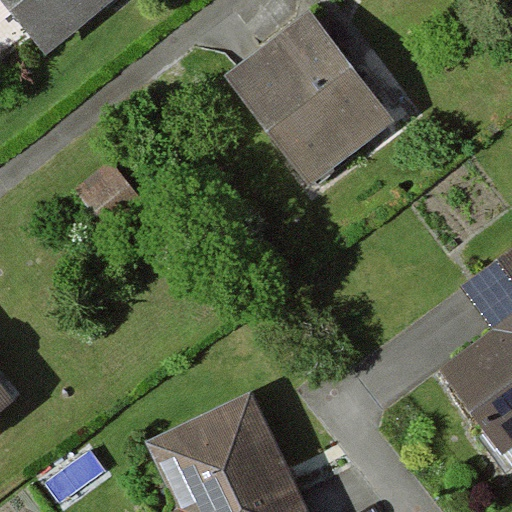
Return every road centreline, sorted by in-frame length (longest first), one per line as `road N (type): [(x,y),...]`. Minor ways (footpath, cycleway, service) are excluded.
road 1 (residential): [(221,0),(0,186)]
road 2 (residential): [(412,511),(338,414),(454,321)]
